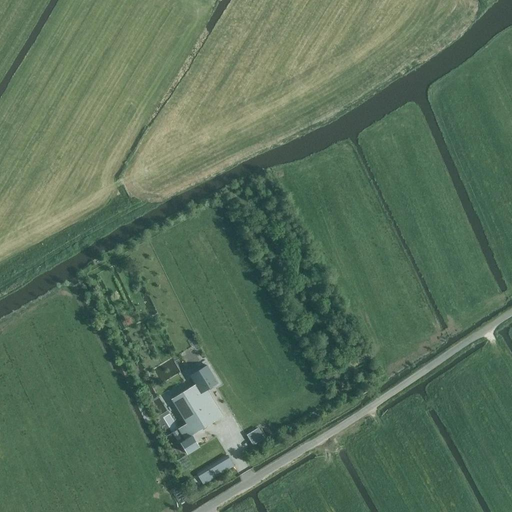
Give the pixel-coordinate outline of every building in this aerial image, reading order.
[(224,414),(205,384),(195,390),(193,387),(173,400),(194,433),(224,414)] [(185,439),(191,435),(185,424),(179,428),(185,439)] [(258,428),(247,434),(254,445),(264,438),(258,428)] [(196,447),(190,436),(180,442),(187,452),(196,447)] [(221,467),(206,476),(210,481),(234,467),(228,456),(218,462),(221,467)]
